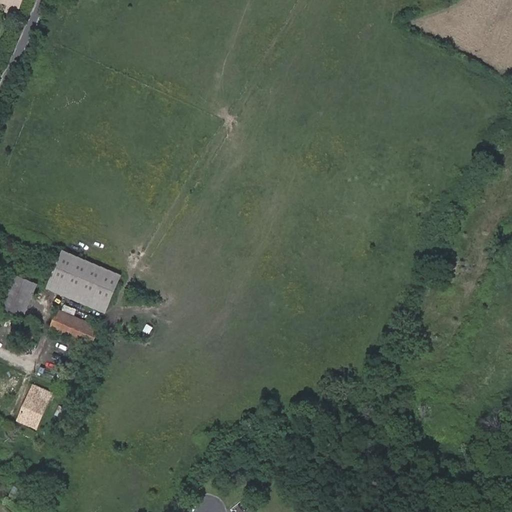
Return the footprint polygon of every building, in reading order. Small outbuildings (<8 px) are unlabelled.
[(23,0),(0,0),(0,1),(20,9),(23,0)] [(0,260),(34,276),(45,251),(0,231),(0,260)] [(107,307),(118,282),(60,257),(49,282),(107,307)] [(36,285),(13,275),(0,304),(0,307),(22,317),(36,285)] [(98,327),(59,311),(51,330),(90,346),(98,327)] [(38,325),(29,320),(20,340),(30,344),(38,325)] [(68,360),(69,350),(50,349),(49,358),(68,360)] [(53,392),(32,384),(15,421),(36,430),(53,392)]
